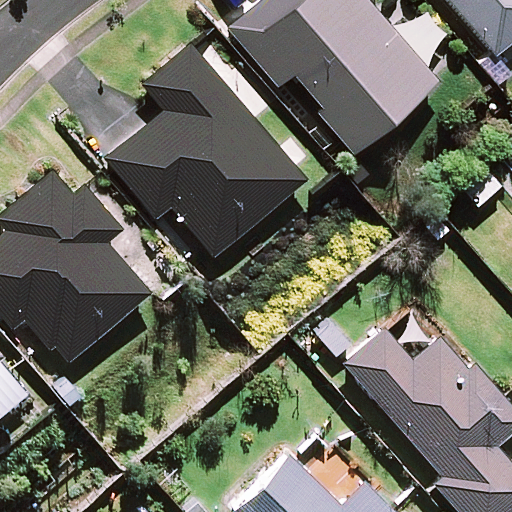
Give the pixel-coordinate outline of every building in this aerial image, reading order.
[(435,80),(367,0),(258,0),(228,26),(278,85),(289,76),(353,151),(435,80)] [(511,0),(449,0),(496,53),(511,39),(511,0)] [(303,178),(190,43),(142,84),(163,109),(105,158),(159,221),(173,209),(212,255),(303,178)] [(74,191),(48,163),(0,206),(0,212),(9,223),(0,231),(0,306),(13,321),(21,313),(67,362),(147,289),(102,240),(118,225),(81,184),(74,191)] [(412,361),(383,328),(344,363),(442,476),(434,482),(459,511),(505,511),(511,506),(511,462),(494,443),(511,427),(511,413),(443,334),(412,361)] [(0,380),(13,369),(0,353),(0,380)] [(340,506),(285,452),(228,509),(231,511),(394,511),(365,482),(340,506)]
